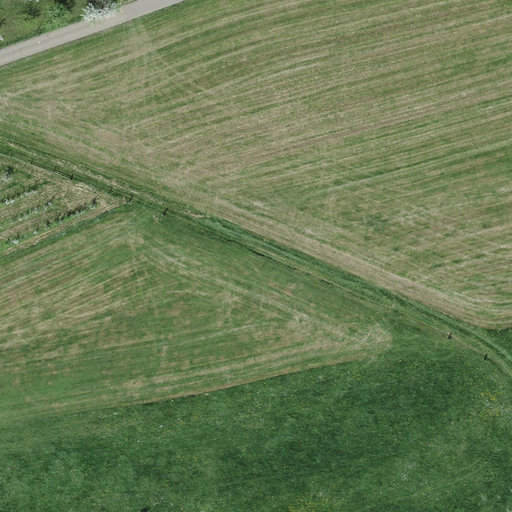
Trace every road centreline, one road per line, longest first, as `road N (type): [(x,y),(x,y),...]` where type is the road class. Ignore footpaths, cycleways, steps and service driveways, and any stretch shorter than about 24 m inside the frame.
road 1 (track): [(0,145),(248,237),(443,322),(511,368)]
road 2 (residential): [(162,0),(0,57)]
